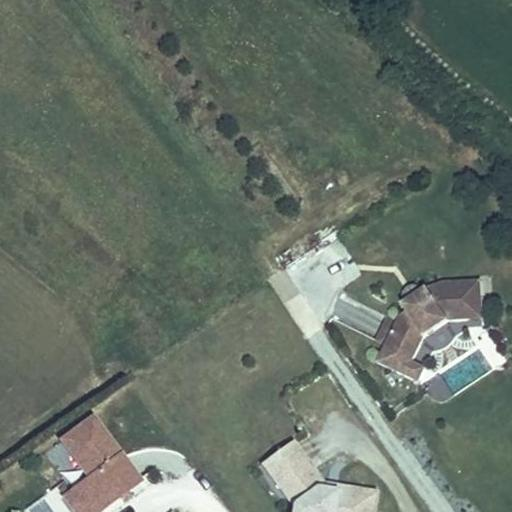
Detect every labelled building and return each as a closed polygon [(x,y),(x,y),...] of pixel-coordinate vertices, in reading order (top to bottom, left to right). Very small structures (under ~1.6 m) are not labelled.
[(430,342),(455,326),(474,325),(474,315),(489,314),(487,286),(449,288),(450,295),(448,298),(440,304),(433,293),(430,295),(411,308),(408,309),(413,316),(406,321),(404,325),(392,349),(390,353),(417,367),(430,342)] [(450,295),(449,288),(433,293),(440,304),(448,298),(450,295)] [(411,308),(430,295),(428,292),(425,290),(421,290),(418,290),(415,291),(413,292),(411,294),(410,298),(409,300),(409,303),(410,306),(411,308)] [(489,324),(489,314),(474,315),(474,325),(489,324)] [(392,349),(404,325),(393,319),(381,343),(392,349)] [(417,367),(390,353),(383,366),(410,380),(417,367)] [(425,387),(436,405),(451,395),(440,377),(425,387)] [(101,511),(136,487),(90,422),(59,445),(87,482),(74,491),(89,511),(101,511)] [(332,487),(300,444),(272,465),(304,508),(303,511),(381,511),(384,494),(343,488),(342,494),(331,493),(332,487)]
